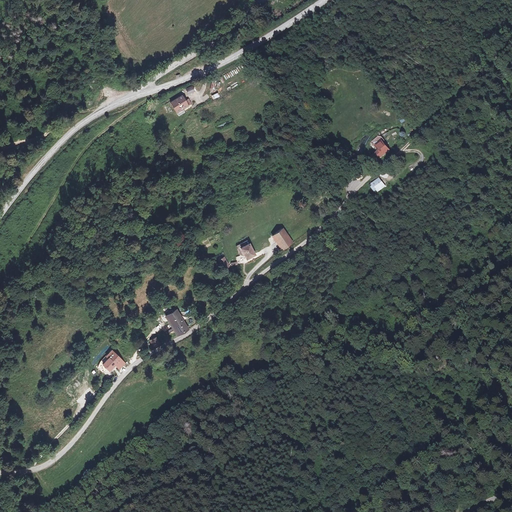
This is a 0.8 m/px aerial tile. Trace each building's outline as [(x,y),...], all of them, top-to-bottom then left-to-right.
[(170,103),(177,113),(183,109),(187,105),(190,103),(187,99),(184,101),(180,96),(170,103)] [(375,141),(381,148),(383,147),(387,152),(392,148),(382,136),(375,141)] [(374,154),(378,159),(387,152),(383,147),(381,148),(374,154)] [(380,178),(370,184),(376,192),(385,186),(380,178)] [(292,246),(280,229),(272,235),(284,252),(292,246)] [(247,244),(239,249),(246,259),(254,254),(247,244)] [(229,256),(224,259),(227,264),(228,264),(230,266),(234,264),(229,256)] [(183,334),(191,328),(178,311),(170,316),(183,334)] [(158,346),(166,341),(160,333),(151,339),(155,345),(156,344),(158,346)] [(119,353),(104,367),(111,373),(119,366),(124,370),(130,364),(119,353)] [(44,500),(43,488),(34,490),(36,502),(44,500)]
